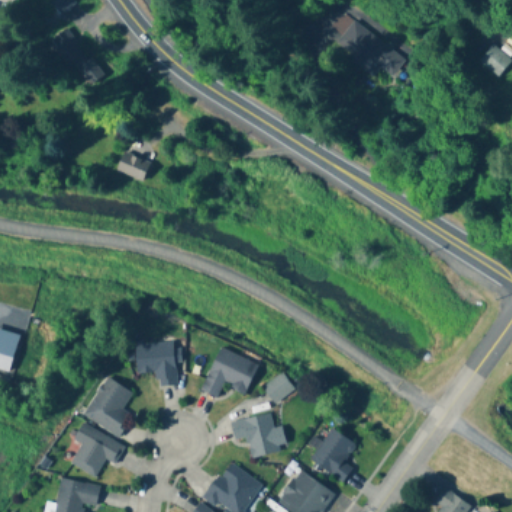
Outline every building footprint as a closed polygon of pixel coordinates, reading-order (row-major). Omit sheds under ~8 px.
[(78,12),(70,0),(53,0),(51,2),(63,22),(78,12)] [(372,76),(378,69),(391,78),(404,60),(342,14),(332,27),(341,33),(331,46),(372,76)] [(102,73),(64,30),(46,46),(85,89),(102,73)] [(494,78),(509,63),(492,45),(476,60),(494,78)] [(15,151),(18,139),(5,135),(1,148),(15,151)] [(115,171),(142,182),(150,163),(123,152),(115,171)] [(134,345),(135,374),(156,373),(156,388),(176,387),(174,343),(134,345)] [(244,395),(258,364),(221,346),(200,391),(217,399),(224,385),(244,395)] [(294,390),(281,373),(262,388),(274,405),(294,390)] [(131,394),(106,378),(83,415),(119,438),(132,418),(121,411),(131,394)] [(271,414),(230,422),(234,441),(247,439),(250,458),(278,453),(271,414)] [(73,441),(80,446),(70,465),(95,478),(105,459),(115,464),(124,446),(81,424),(73,441)] [(308,461),(342,483),(352,469),(344,463),(356,446),(330,428),(308,461)] [(262,486),(228,462),(202,499),(216,509),(219,505),(228,511),(248,511),(246,510),(262,486)] [(276,503),(288,511),(322,511),(334,496),(300,471),(276,503)] [(87,511),(88,508),(95,510),(99,486),(60,480),(54,511),(87,511)] [(436,511),(464,511),(471,502),(446,484),(436,499),(441,505),(436,511)]
